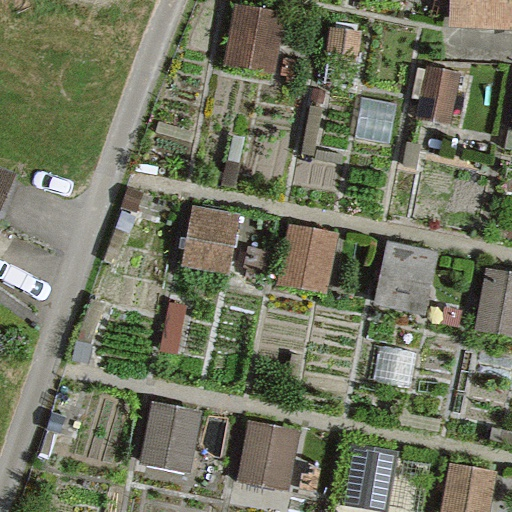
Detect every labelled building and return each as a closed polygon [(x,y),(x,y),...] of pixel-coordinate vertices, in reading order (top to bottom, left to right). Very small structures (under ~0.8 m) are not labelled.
[(511,0),(457,0),(456,29),(511,32),(511,0)] [(231,70),(281,75),(287,15),(236,10),(231,70)] [(0,167),(0,203),(12,172),(0,167)] [(189,274),(238,276),(241,213),(192,211),(189,274)] [(338,288),(340,231),(288,230),(286,287),(338,288)] [(437,290),(441,251),(388,245),(384,285),(437,290)] [(511,335),(511,286),(485,286),(484,335),(511,335)] [(251,426),(246,487),(297,491),(302,430),(251,426)] [(492,511),(500,475),(457,467),(448,511),(492,511)]
